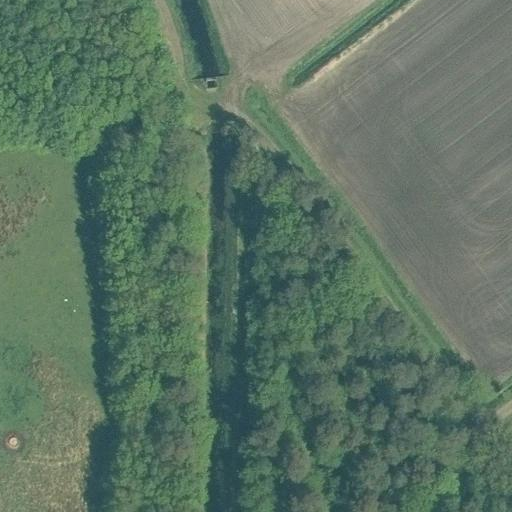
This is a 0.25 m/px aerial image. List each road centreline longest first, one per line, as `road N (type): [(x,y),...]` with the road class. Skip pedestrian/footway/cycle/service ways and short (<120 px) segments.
road 1 (track): [(479,429),(278,157),(252,128),(220,111)]
road 2 (track): [(241,121),(232,511)]
road 3 (track): [(80,174),(135,121),(183,95)]
